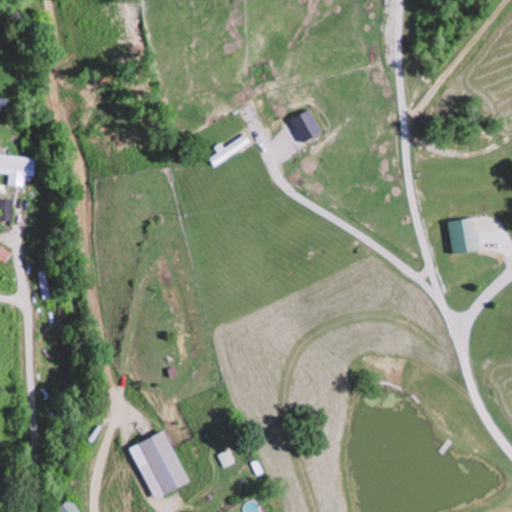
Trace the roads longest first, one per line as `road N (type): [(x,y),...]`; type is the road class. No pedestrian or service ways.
road 1 (residential): [(95,511),(112,417),(80,170)]
road 2 (residential): [(0,243),(20,263),(31,305),(37,511)]
